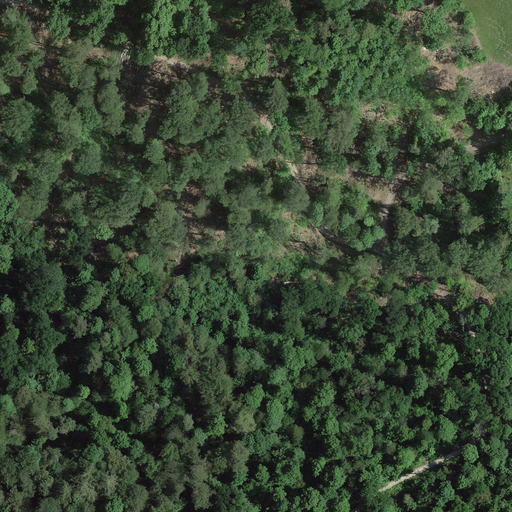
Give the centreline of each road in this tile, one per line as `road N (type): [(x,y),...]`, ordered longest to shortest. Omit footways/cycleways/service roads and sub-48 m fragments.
road 1 (track): [(511,129),(418,169),(392,192),(386,238),(359,244),(328,233),(267,122),(245,98),(107,32),(8,0)]
road 2 (track): [(386,238),(470,324),(489,393),(483,429),(464,448),(369,496),(355,511)]
